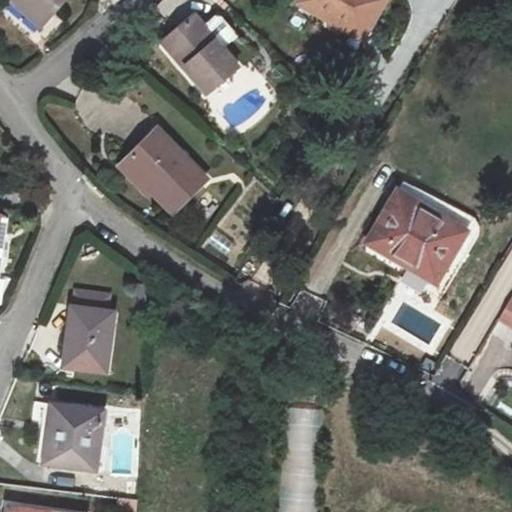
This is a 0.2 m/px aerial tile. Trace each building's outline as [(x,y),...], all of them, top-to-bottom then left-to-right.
[(41,28),(46,23),(19,0),(12,0),(11,1),(41,28)] [(19,0),(46,23),(66,0),(19,0)] [(301,0),(300,3),(362,38),(383,0),(301,0)] [(195,15),(168,38),(189,64),(186,66),(208,92),(238,67),(223,50),(238,38),(219,15),(205,27),(195,15)] [(189,64),(168,38),(163,42),(184,68),(186,66),(189,64)] [(173,212),(207,179),(159,130),(121,167),(146,193),(151,189),(173,212)] [(398,191),(467,231),(475,218),(405,178),(398,191)] [(467,231),(398,191),(367,242),(406,266),(414,252),(444,270),(467,231)] [(0,272),(8,210),(0,208),(0,272)] [(414,252),(406,266),(437,283),(444,270),(414,252)] [(511,296),(498,320),(511,327),(511,296)] [(107,373),(114,312),(72,307),(64,367),(107,373)] [(55,404),(53,421),(50,421),(44,462),(96,469),(97,464),(100,444),(104,411),(55,404)] [(303,465),(317,465),(317,409),(288,409),(288,442),(303,442),(303,465)]
